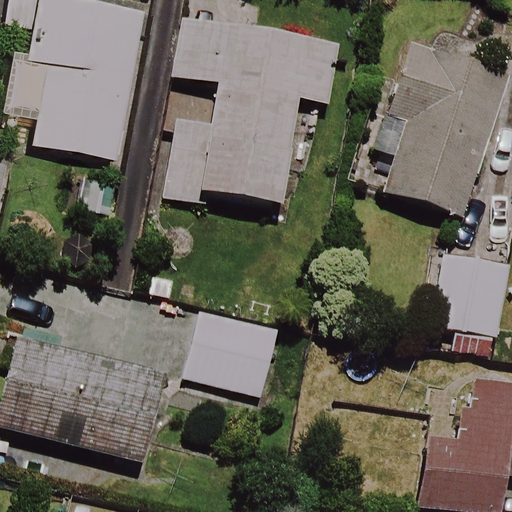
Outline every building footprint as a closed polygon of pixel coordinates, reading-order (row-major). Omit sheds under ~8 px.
[(130,17),(27,0),(18,53),(10,51),(0,114),(0,120),(26,125),(21,151),(105,165),(130,17)] [(329,56),(177,29),(167,86),(212,95),(205,137),(171,131),(158,201),(272,221),(288,132),(314,137),(329,56)] [(499,87),(405,57),(382,126),(398,132),(375,203),(453,228),(499,87)] [(501,274),(436,263),(424,336),(489,347),(501,274)] [(269,339),(190,320),(175,385),(254,403),(269,339)] [(50,353),(6,341),(0,365),(0,440),(131,474),(152,395),(46,368),(50,353)] [(511,400),(467,394),(458,461),(419,455),(410,511),(490,511),(495,485),(511,487),(511,400)]
